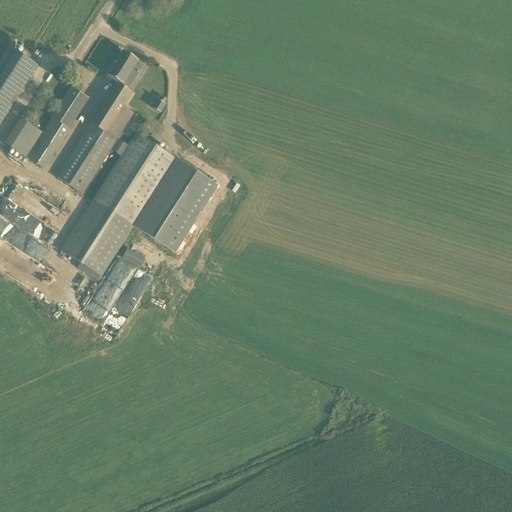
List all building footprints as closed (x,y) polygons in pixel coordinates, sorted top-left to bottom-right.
[(0,62),(0,124),(38,66),(9,48),(0,62)] [(124,51),(108,75),(124,85),(130,77),(135,80),(144,66),(139,63),(140,61),(124,51)] [(80,193),(107,152),(108,150),(111,151),(117,140),(115,139),(133,112),(124,107),(132,94),(117,84),(56,179),(65,184),(80,193)] [(44,170),(70,130),(89,100),(81,94),(72,88),(26,159),(44,170)] [(157,100),(152,109),(161,114),(166,105),(157,100)] [(80,222),(60,252),(101,278),(134,228),(135,225),(141,228),(139,232),(172,253),(200,209),(203,211),(218,187),(177,161),(136,134),(128,147),(121,157),(93,202),(80,222)] [(0,237),(43,260),(68,211),(9,182),(0,200),(0,237)] [(124,325),(151,281),(115,259),(83,311),(103,323),(108,316),(124,325)]
